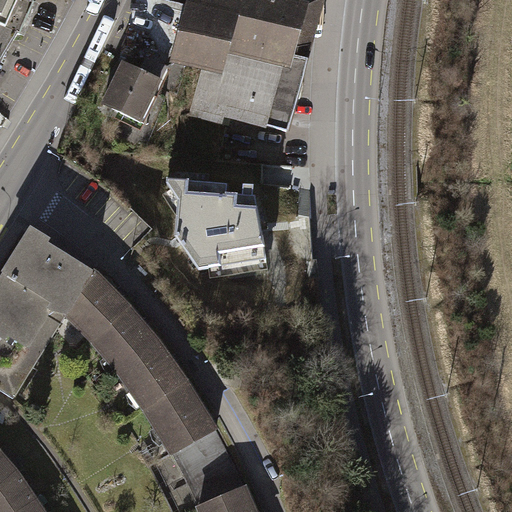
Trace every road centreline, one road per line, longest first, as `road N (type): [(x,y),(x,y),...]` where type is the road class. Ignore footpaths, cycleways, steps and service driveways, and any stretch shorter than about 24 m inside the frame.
road 1 (primary): [(419,511),(366,317),(355,234),(351,150),(364,0)]
road 2 (residential): [(273,511),(218,398),(165,319),(104,253),(10,181)]
road 3 (tertiary): [(111,0),(10,181)]
